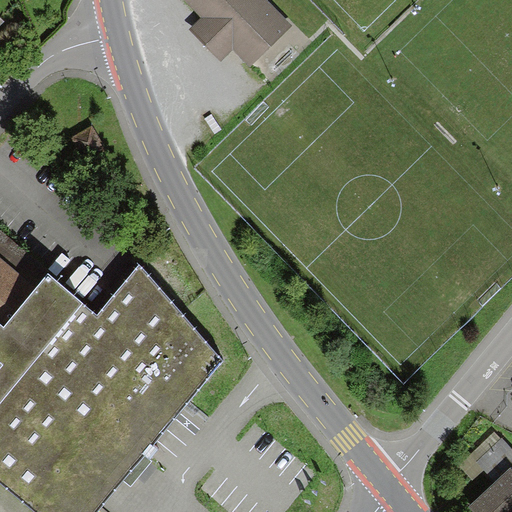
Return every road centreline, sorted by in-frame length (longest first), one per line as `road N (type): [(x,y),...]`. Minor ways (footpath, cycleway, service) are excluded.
road 1 (tertiary): [(386,492),(243,303),(184,206),(117,33)]
road 2 (residential): [(386,492),(511,337)]
road 3 (residential): [(117,33),(68,49),(0,114)]
road 4 (unknown): [(0,184),(118,259)]
